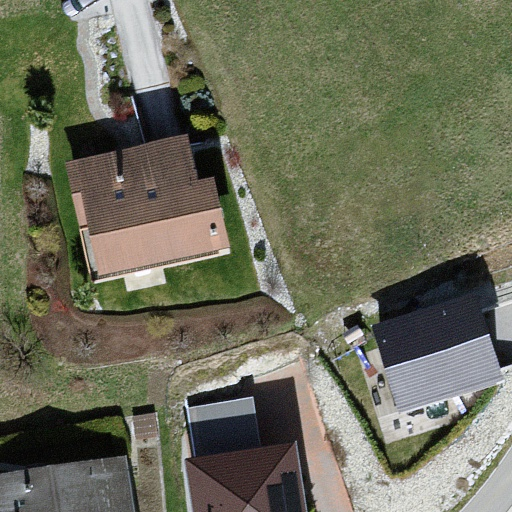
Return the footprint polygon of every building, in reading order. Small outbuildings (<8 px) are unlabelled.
[(184,151),(49,181),(72,286),(207,257),(184,151)] [(450,330),(346,358),(365,425),(469,397),(450,330)] [(255,389),(189,399),(198,451),(263,441),(255,389)] [(273,511),(262,452),(167,471),(174,511),(273,511)] [(100,511),(97,484),(0,495),(0,511),(100,511)]
